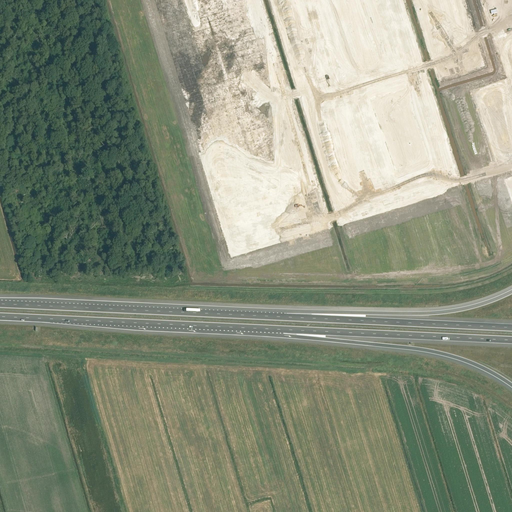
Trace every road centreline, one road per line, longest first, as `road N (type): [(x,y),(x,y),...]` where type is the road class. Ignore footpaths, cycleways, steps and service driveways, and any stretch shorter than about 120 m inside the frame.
road 1 (motorway): [(0,316),(285,331)]
road 2 (motorway): [(282,317),(0,304)]
road 3 (motorway): [(285,331),(446,355),(511,385)]
road 4 (motorway): [(511,291),(458,310),(282,317)]
road 5 (motorway): [(511,328),(282,317)]
road 6 (motorway): [(285,331),(511,340)]
